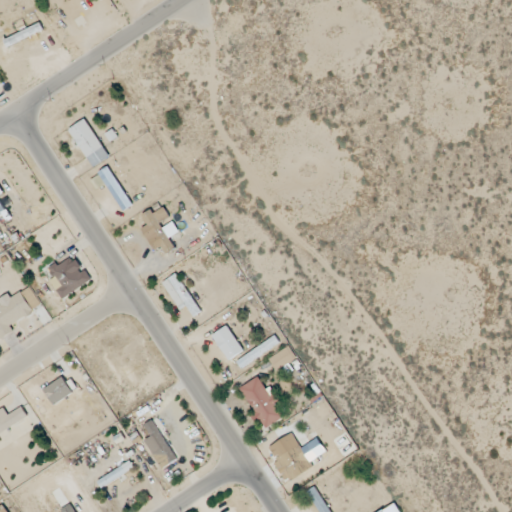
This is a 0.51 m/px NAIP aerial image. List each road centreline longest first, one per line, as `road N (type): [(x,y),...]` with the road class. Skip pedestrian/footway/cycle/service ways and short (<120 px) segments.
road 1 (residential): [(3,95),(108,265),(279,511)]
road 2 (residential): [(0,97),(152,0)]
road 3 (residential): [(0,364),(122,283)]
